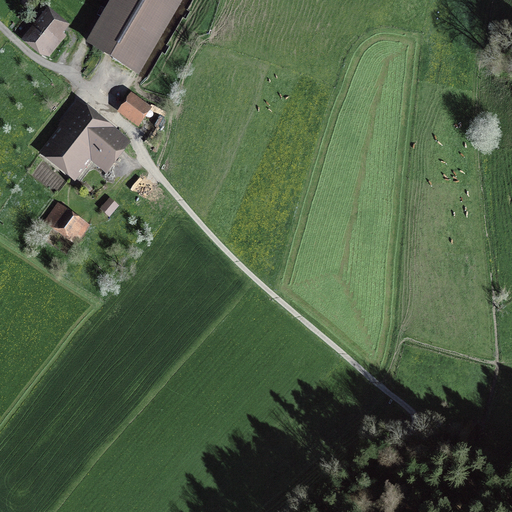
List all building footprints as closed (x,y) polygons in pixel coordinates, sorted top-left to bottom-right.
[(180,0),(119,0),(93,46),(138,73),(180,0)] [(64,36),(61,33),(63,30),(61,29),(65,23),(51,11),(28,40),(48,56),(64,36)] [(121,111),(138,123),(148,109),(131,98),(121,111)] [(74,173),(89,155),(106,169),(126,144),(83,110),(48,153),(74,173)] [(117,206),(110,200),(102,209),(109,215),(117,206)] [(75,244),(88,225),(59,204),(45,223),(75,244)] [(459,438),(469,444),(480,428),(470,421),(459,438)]
